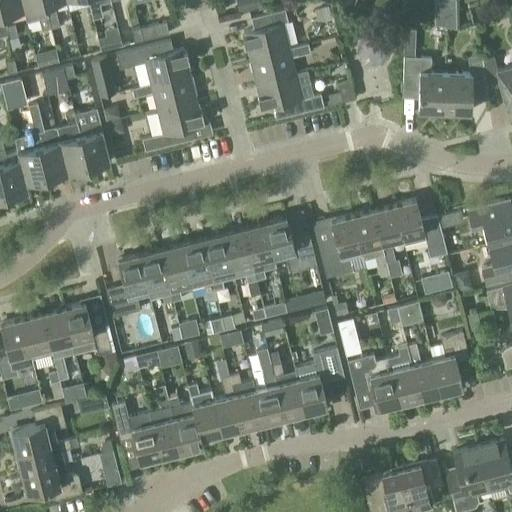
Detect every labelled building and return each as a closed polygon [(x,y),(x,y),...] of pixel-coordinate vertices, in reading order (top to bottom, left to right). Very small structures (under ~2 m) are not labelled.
[(0,0),(0,2),(2,13),(23,8),(21,0),(0,0)] [(21,0),(23,8),(26,20),(39,16),(42,29),(50,26),(43,0),(21,0)] [(53,0),(43,0),(50,26),(59,24),(53,0)] [(102,0),(88,0),(92,16),(101,14),(98,1),(102,0)] [(237,0),(240,10),(259,5),(257,0),(237,0)] [(249,56),(288,46),(282,21),(287,20),(284,7),(250,16),(253,28),(243,30),(244,33),(241,34),(242,35),(244,44),(246,44),(249,56)] [(166,19),(139,26),(142,38),(169,32),(166,19)] [(5,24),(7,31),(9,37),(17,34),(14,22),(5,24)] [(131,28),(134,40),(142,38),(139,26),(131,28)] [(113,34),(98,37),(101,49),(116,45),(113,34)] [(150,82),(189,72),(186,59),(188,59),(186,50),(186,49),(184,49),(183,46),(173,48),(170,38),(116,51),(119,66),(145,60),(150,82)] [(253,69),(256,81),(295,71),(291,55),(310,51),(307,41),(288,46),(249,56),(250,59),(248,59),(248,60),(251,69),(253,69)] [(38,64),(53,61),(50,49),(35,53),(38,64)] [(114,91),(104,53),(87,58),(97,95),(114,91)] [(445,71),(444,109),(469,110),(470,83),(485,81),(481,53),(467,55),(470,71),(445,71)] [(444,109),(445,71),(430,70),(431,56),(403,55),(402,81),(418,82),(418,108),(444,109)] [(511,104),(511,63),(496,67),(494,56),(482,57),(486,82),(499,79),(506,106),(511,104)] [(13,57),(4,60),(7,72),(16,70),(13,57)] [(75,75),(72,62),(59,65),(62,78),(75,75)] [(272,105),(275,116),(323,104),(320,91),(301,96),(295,71),(256,81),(259,94),(257,94),(259,103),(259,104),(261,104),(262,107),(272,105)] [(157,107),(196,97),(192,85),(194,84),(192,75),(192,74),(190,74),(189,72),(150,82),(131,86),(133,96),(153,91),(157,107)] [(341,100),(353,97),(348,77),(336,80),(341,100)] [(196,97),(157,107),(163,132),(141,137),(144,149),(195,136),(192,125),(202,123),(201,119),(203,119),(203,118),(200,109),(198,109),(196,97)] [(46,176),(67,170),(56,125),(43,128),(36,101),(27,103),(31,119),(32,119),(46,176)] [(67,122),(56,125),(67,170),(88,165),(80,133),(74,109),(65,111),(67,122)] [(26,132),(13,136),(16,149),(18,156),(19,156),(25,181),(46,176),(32,119),(31,119),(23,121),(26,132)] [(80,133),(88,165),(109,160),(99,120),(88,122),(90,130),(80,133)] [(27,188),(25,181),(19,156),(18,156),(0,160),(0,170),(6,194),(27,188)] [(393,202),(402,236),(403,243),(417,239),(419,246),(422,248),(427,247),(429,255),(446,251),(438,218),(421,222),(415,197),(393,202)] [(511,209),(510,210),(506,208),(503,198),(467,207),(472,226),(484,223),(488,242),(511,236),(511,209)] [(381,241),(402,236),(393,202),(393,203),(373,209),(381,241)] [(383,248),(381,241),(373,209),(353,214),(352,212),(352,213),(362,253),(363,258),(375,255),(380,274),(389,272),(386,260),(383,248)] [(362,253),(352,213),(330,218),(335,238),(317,242),(325,275),(352,268),(349,256),(362,253)] [(264,220),(272,254),(274,261),(286,257),(289,270),(310,264),(303,237),(292,240),(286,214),(264,220)] [(264,221),(243,226),(256,278),(265,276),(263,268),(275,265),(274,261),(272,254),(264,220),(264,221)] [(223,232),(234,276),(245,273),(247,280),(256,278),(243,226),(223,232)] [(222,278),(234,276),(223,232),(202,237),(215,288),(224,286),(222,278)] [(511,236),(488,242),(493,262),(482,265),(486,284),(511,277),(511,236)] [(181,242),(189,274),(192,287),(204,284),(206,291),(215,288),(202,237),(181,242)] [(181,242),(159,247),(167,280),(189,274),(181,242)] [(383,248),(386,260),(395,258),(392,246),(383,248)] [(139,251),(138,251),(150,297),(162,294),(163,301),(172,299),(169,287),(167,280),(159,247),(139,252),(139,251)] [(149,297),(150,297),(138,251),(117,257),(123,282),(105,287),(112,314),(140,307),(137,296),(148,293),(149,297)] [(434,291),(449,287),(445,272),(431,275),(434,291)] [(511,281),(485,288),(490,306),(508,306),(511,321),(511,281)] [(182,297),(179,284),(169,287),(172,299),(182,297)] [(380,319),(395,313),(389,299),(375,305),(380,319)] [(85,300),(63,305),(74,351),(95,346),(97,353),(111,349),(104,322),(91,325),(85,300)] [(274,303),(263,305),(266,315),(276,312),(274,303)] [(63,307),(42,312),(52,351),(59,378),(68,376),(62,354),(74,351),(63,305),(62,305),(63,307)] [(254,318),(266,315),(263,305),(251,308),(254,318)] [(326,306),(313,309),(320,332),(333,329),(326,306)] [(22,316),(21,316),(31,356),(52,351),(42,312),(22,317),(22,316)] [(233,325),(229,312),(219,315),(223,328),(233,325)] [(211,331),(223,328),(219,315),(208,318),(211,331)] [(0,323),(6,346),(0,347),(0,370),(1,377),(22,372),(19,359),(31,356),(21,316),(0,321),(0,323)] [(198,331),(195,317),(178,322),(178,323),(181,336),(198,331)] [(355,337),(375,332),(372,318),(352,323),(355,337)] [(275,323),(257,328),(255,320),(232,326),(238,348),(279,338),(275,323)] [(173,338),(181,336),(178,323),(170,325),(173,338)] [(455,360),(468,357),(461,329),(439,335),(444,354),(432,357),(440,390),(462,385),(455,360)] [(440,390),(432,357),(419,360),(415,341),(406,343),(419,394),(439,389),(440,391),(440,390)] [(511,341),(500,349),(505,366),(511,364),(511,341)] [(398,352),(387,355),(390,367),(398,401),(399,401),(399,400),(419,394),(406,343),(396,345),(398,352)] [(314,360),(294,365),(294,366),(305,410),(326,404),(320,379),(344,373),(337,344),(312,350),(314,360)] [(166,346),(156,349),(161,366),(170,363),(166,346)] [(267,384),(254,387),(263,419),(284,414),(271,362),(270,362),(267,354),(265,346),(258,348),(260,356),(262,364),(265,377),(267,384)] [(373,351),(346,358),(353,385),(370,381),(377,406),(398,401),(390,367),(387,355),(375,358),(373,351)] [(280,360),(271,362),(284,414),(304,408),(304,410),(305,410),(294,366),(282,369),(280,360)] [(238,371),(228,373),(231,382),(242,424),(263,419),(254,387),(252,377),(241,380),(240,380),(238,371)] [(213,397),(221,430),(242,424),(231,382),(228,373),(220,375),(225,394),(224,394),(213,397)] [(63,394),(59,378),(50,380),(54,397),(63,394)] [(196,381),(187,383),(191,398),(202,443),(202,442),(200,435),(221,430),(213,397),(210,387),(198,390),(196,381)] [(19,404),(36,400),(32,384),(15,389),(19,404)] [(175,394),(168,396),(181,448),(202,443),(191,398),(177,401),(175,394)] [(160,453),(181,448),(168,396),(159,398),(161,406),(149,409),(160,454),(161,454),(160,453)] [(160,454),(149,409),(128,414),(124,399),(110,402),(119,438),(132,434),(139,460),(160,454)] [(10,428),(16,450),(49,441),(56,440),(53,427),(65,424),(60,402),(32,409),(35,422),(10,428)] [(49,441),(16,450),(21,471),(54,462),(63,460),(60,448),(78,444),(76,436),(68,437),(56,440),(49,441)] [(511,459),(509,461),(503,436),(478,443),(488,484),(503,481),(505,490),(511,494),(511,493),(511,459)] [(475,488),(488,484),(478,443),(453,449),(459,474),(447,477),(455,509),(475,505),(478,499),(475,488)] [(399,463),(410,505),(434,499),(430,486),(442,483),(436,458),(414,463),(413,459),(399,463)] [(54,462),(21,471),(26,492),(52,486),(54,497),(82,490),(77,470),(66,472),(63,460),(54,462)] [(387,511),(410,505),(399,463),(386,466),(387,470),(361,476),(367,502),(383,497),(387,511)]
